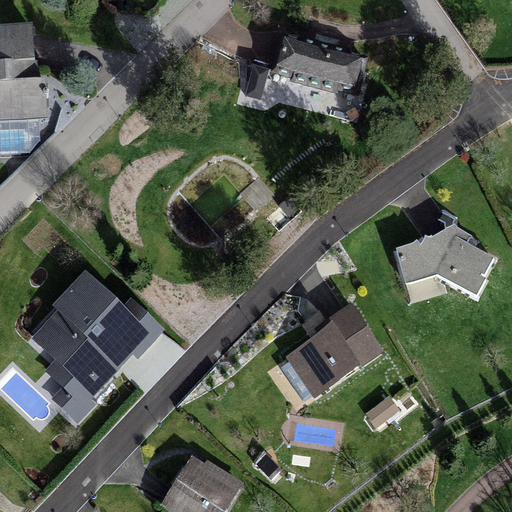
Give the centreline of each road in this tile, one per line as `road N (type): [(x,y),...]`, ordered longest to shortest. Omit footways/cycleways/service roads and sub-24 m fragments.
road 1 (residential): [(55,511),(323,232),(493,109)]
road 2 (residential): [(210,0),(0,210)]
road 3 (residential): [(411,0),(493,109)]
